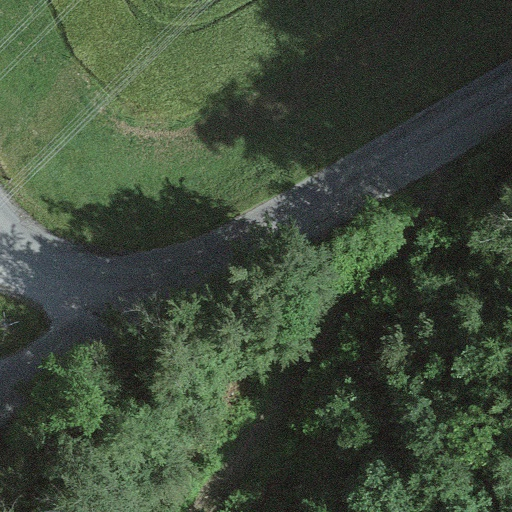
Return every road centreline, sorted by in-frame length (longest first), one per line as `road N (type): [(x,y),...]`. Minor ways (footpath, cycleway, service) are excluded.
road 1 (track): [(204,511),(452,170),(451,124)]
road 2 (tertiary): [(511,88),(121,310)]
road 3 (tertiary): [(121,310),(0,394)]
road 4 (unclassified): [(121,310),(92,289),(0,255)]
